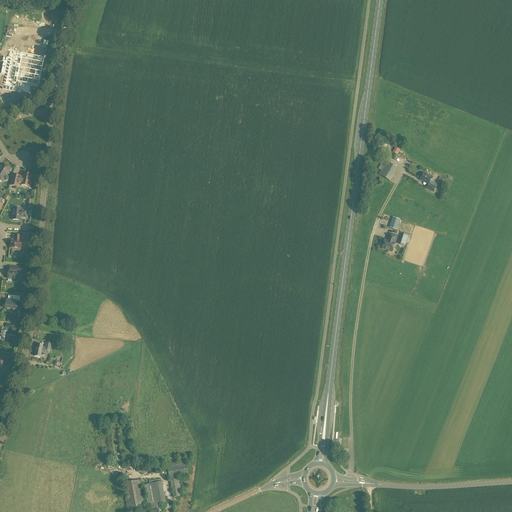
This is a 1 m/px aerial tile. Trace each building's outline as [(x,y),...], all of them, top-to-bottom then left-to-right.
[(390,181),(397,168),(387,162),(379,175),(390,181)] [(6,176),(11,169),(2,163),(0,166),(0,179),(3,181),(4,179),(5,180),(7,180),(8,179),(8,177),(6,176)] [(29,187),(32,175),(23,173),(22,177),(20,176),(13,174),(11,185),(17,187),(18,184),(29,187)] [(434,192),(436,188),(438,185),(431,181),(433,178),(424,173),(420,180),(429,185),(427,188),(434,192)] [(26,218),(27,211),(21,210),(21,209),(13,208),(12,220),(20,221),(20,216),(22,217),(26,218)] [(393,217),(389,228),(397,230),(400,220),(393,217)] [(406,243),(409,235),(403,233),(400,241),(406,243)] [(395,243),(397,236),(390,234),(389,239),(388,241),(385,240),(382,248),(393,252),(396,243),(395,243)] [(21,241),(21,236),(14,235),(13,240),(11,240),(10,248),(20,249),(21,241)] [(22,275),(22,268),(10,266),(10,270),(8,270),(8,275),(7,275),(7,277),(7,278),(7,279),(12,279),(12,280),(12,281),(13,282),(14,283),(15,282),(16,282),(16,281),(16,280),(17,280),(17,274),(22,275)] [(19,301),(20,297),(14,296),(13,301),(6,300),(6,303),(3,307),(7,310),(8,309),(13,309),(13,311),(18,308),(16,304),(16,301),(19,301)] [(16,335),(16,333),(17,329),(10,327),(8,333),(16,335)] [(49,354),(51,344),(46,343),(45,348),(42,347),(43,345),(37,344),(35,356),(40,357),(40,356),(43,356),(44,356),(44,353),(49,354)] [(8,363),(9,357),(2,355),(1,358),(0,358),(0,368),(1,368),(3,362),(8,363)] [(181,496),(178,478),(188,476),(186,461),(166,464),(169,481),(170,481),(173,498),(181,496)] [(149,484),(144,485),(148,506),(151,505),(152,511),(149,511),(148,511),(161,511),(160,504),(165,503),(163,495),(164,495),(162,482),(161,482),(161,479),(149,481),(149,484)] [(127,510),(144,507),(139,480),(122,483),(127,510)]
